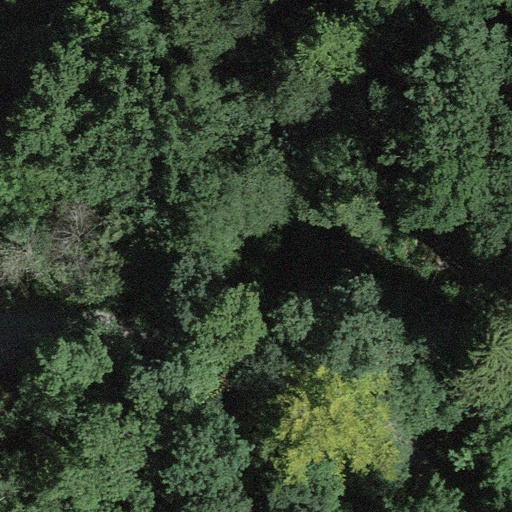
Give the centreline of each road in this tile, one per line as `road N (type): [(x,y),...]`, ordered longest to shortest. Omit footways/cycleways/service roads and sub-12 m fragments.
road 1 (track): [(467,511),(369,417),(263,369),(83,325),(0,332)]
road 2 (track): [(511,183),(415,303),(379,368),(332,511)]
